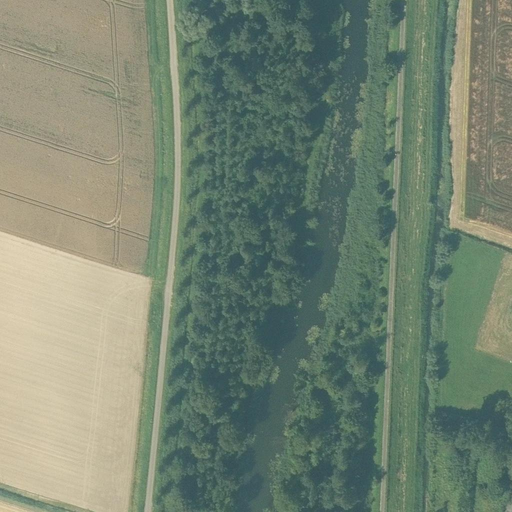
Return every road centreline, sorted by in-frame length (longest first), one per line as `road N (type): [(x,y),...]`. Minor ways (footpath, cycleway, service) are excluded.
road 1 (tertiary): [(148,511),(179,166),(170,0)]
road 2 (unclassified): [(381,511),(402,0)]
